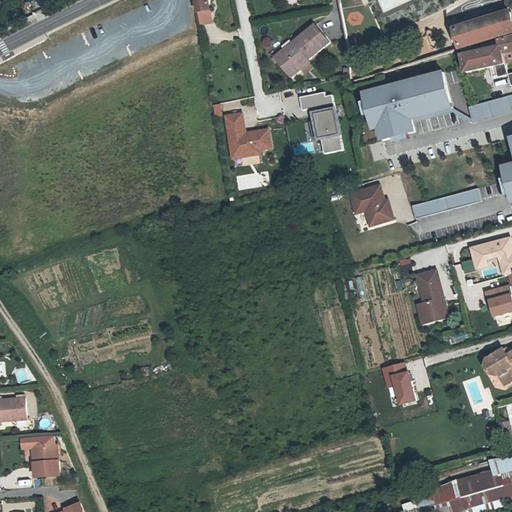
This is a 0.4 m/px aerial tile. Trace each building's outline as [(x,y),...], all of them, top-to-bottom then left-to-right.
[(198,22),(209,19),(210,21),(212,20),(208,0),(197,0),(200,14),(196,14),(198,22)] [(378,0),(385,13),(410,2),(408,0),(378,0)] [(511,26),(508,11),(452,27),(458,47),(511,29),(511,26)] [(313,24),(291,41),(294,45),(278,58),(291,75),(299,68),(308,62),(305,58),(327,41),(313,24)] [(511,33),(479,44),(481,48),(463,55),(467,71),(490,66),(507,63),(511,61),(511,33)] [(275,54),(278,58),(294,45),(291,41),(275,54)] [(311,66),(308,62),(299,68),(302,73),(311,66)] [(506,74),(507,63),(490,66),(491,73),(488,73),(489,76),(492,79),(506,76),(506,74)] [(452,109),(442,70),(361,91),(372,130),(375,129),(379,142),(415,133),(412,119),(452,109)] [(323,138),(326,153),(343,149),(332,95),(326,96),(325,92),(299,97),(302,111),(322,107),(323,112),(312,114),(317,139),(323,138)] [(490,103),(494,118),(511,113),(511,104),(510,98),(490,103)] [(470,109),(475,124),(494,118),(490,103),(470,109)] [(214,106),(217,118),(225,116),(222,105),(214,106)] [(262,147),(274,145),(271,127),(253,131),(254,134),(248,134),(244,112),(228,115),(234,146),(241,145),(243,155),(263,152),(262,147)] [(421,124),(423,131),(431,130),(430,122),(421,124)] [(511,164),(501,167),(510,202),(511,201),(511,139),(509,140),(511,151),(511,164)] [(379,185),(352,194),(357,213),(364,210),(369,225),(394,217),(387,197),(383,198),(379,185)] [(413,206),(417,219),(483,201),(479,188),(413,206)] [(511,248),(508,236),(470,247),(477,270),(496,264),(494,258),(497,257),(502,275),(511,271),(511,248)] [(403,280),(414,278),(412,266),(401,268),(403,280)] [(425,316),(451,310),(440,267),(421,273),(428,300),(421,302),(425,316)] [(511,296),(511,286),(487,293),(490,303),(511,296)] [(511,298),(493,304),(498,321),(511,316),(511,298)] [(425,316),(427,321),(453,315),(451,310),(425,316)] [(498,354),(507,371),(511,368),(511,354),(509,356),(506,350),(498,354)] [(509,373),(507,371),(498,354),(489,359),(488,367),(492,375),(498,377),(499,376),(501,375),(502,376),(509,373)] [(415,401),(405,363),(382,369),(388,388),(394,386),(399,405),(415,401)] [(18,383),(34,380),(32,367),(15,370),(18,383)] [(504,386),(511,381),(511,379),(511,378),(511,368),(507,371),(509,373),(502,376),(501,375),(499,376),(504,386)] [(22,397),(0,398),(0,423),(2,423),(2,420),(24,419),(22,397)] [(511,433),(509,424),(500,426),(503,439),(511,436),(511,433)] [(56,445),(34,447),(35,461),(32,461),(33,477),(59,474),(56,445)] [(511,457),(492,463),(494,471),(434,488),(440,510),(451,507),(452,511),(466,511),(474,510),(474,511),(488,511),(506,507),(504,500),(511,497),(511,474),(511,473),(511,457)] [(83,511),(79,502),(65,510),(65,511),(83,511)]
